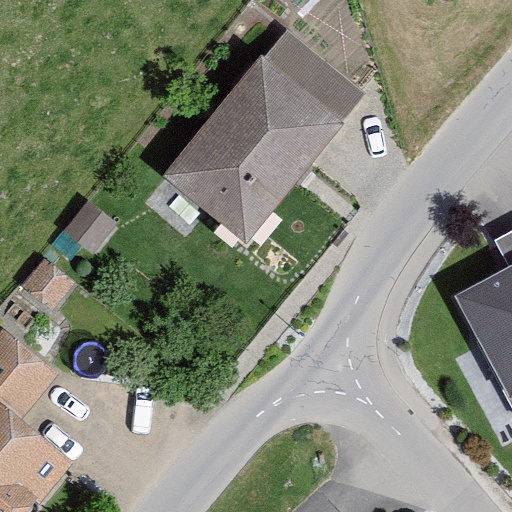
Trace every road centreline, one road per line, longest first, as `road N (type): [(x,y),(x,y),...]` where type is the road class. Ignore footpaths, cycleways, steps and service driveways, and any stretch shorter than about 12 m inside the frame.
road 1 (tertiary): [(511,90),(396,229),(332,362)]
road 2 (tertiary): [(332,362),(232,438),(174,511)]
road 3 (residential): [(332,362),(470,511)]
